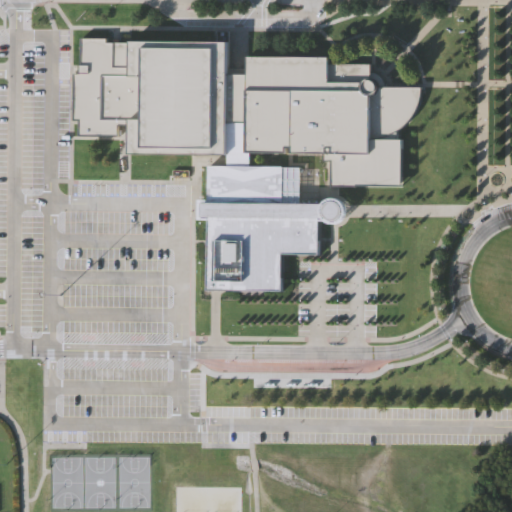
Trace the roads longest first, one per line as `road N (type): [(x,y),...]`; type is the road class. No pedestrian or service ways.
road 1 (residential): [(467,316),(397,351),(215,352)]
road 2 (residential): [(215,352),(50,350)]
road 3 (tertiary): [(511,217),(492,224),(464,255),(460,297),(467,316)]
